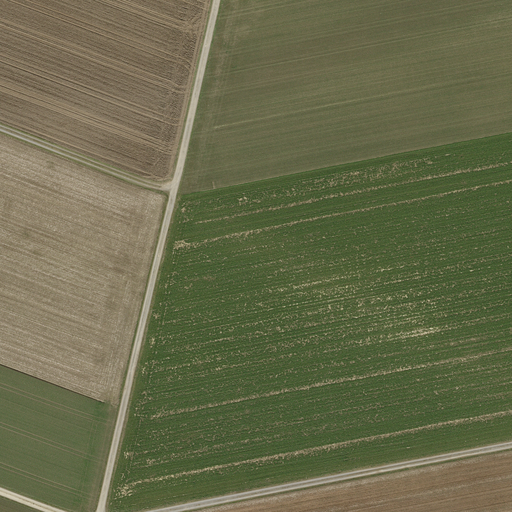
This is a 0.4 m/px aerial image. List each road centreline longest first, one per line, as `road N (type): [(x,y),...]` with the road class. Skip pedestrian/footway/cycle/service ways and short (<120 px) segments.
road 1 (track): [(96,511),(216,0)]
road 2 (track): [(0,488),(62,511),(156,511),(511,445)]
road 3 (track): [(0,130),(170,196)]
